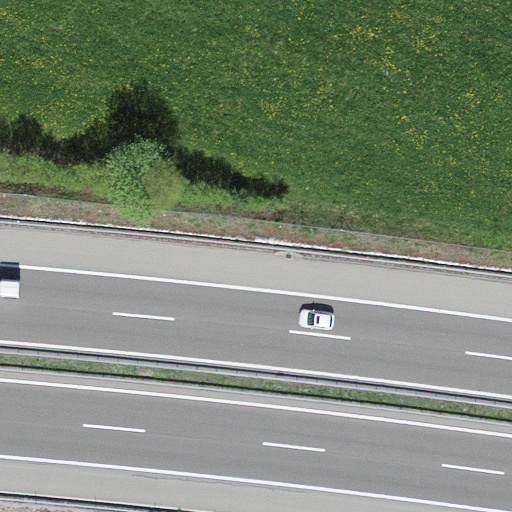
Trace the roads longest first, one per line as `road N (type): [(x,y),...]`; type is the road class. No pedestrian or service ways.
road 1 (motorway): [(0,418),(511,474)]
road 2 (motorway): [(511,359),(0,303)]
